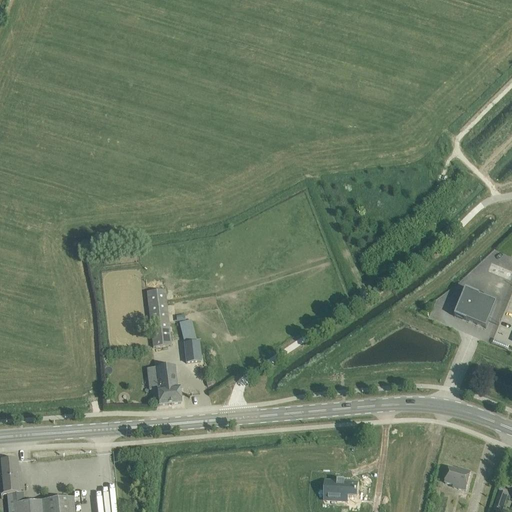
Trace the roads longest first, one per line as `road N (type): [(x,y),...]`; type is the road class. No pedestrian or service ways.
road 1 (tertiary): [(511,429),(443,404),(235,418)]
road 2 (tertiary): [(0,437),(235,418)]
road 3 (unclassified): [(390,280),(245,377),(235,418)]
